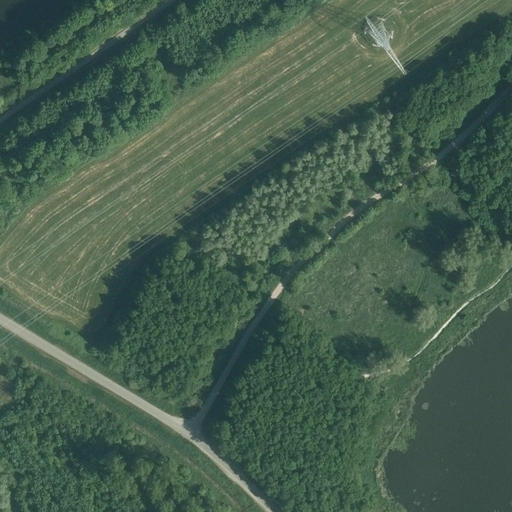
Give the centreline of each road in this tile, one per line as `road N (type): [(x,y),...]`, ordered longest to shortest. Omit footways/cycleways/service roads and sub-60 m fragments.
road 1 (track): [(187,434),(283,285),(318,246),(439,158),(511,87)]
road 2 (tertiary): [(0,319),(187,434),(275,511)]
